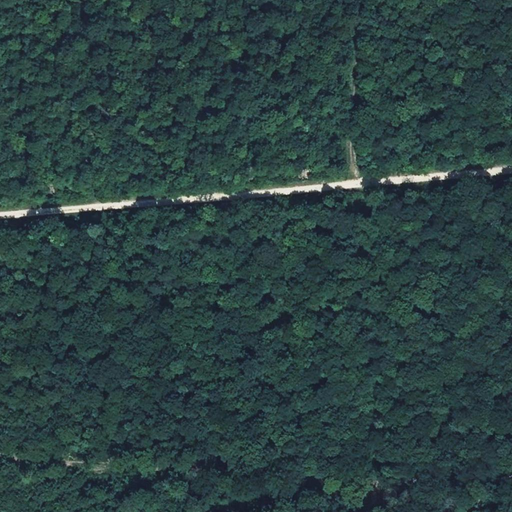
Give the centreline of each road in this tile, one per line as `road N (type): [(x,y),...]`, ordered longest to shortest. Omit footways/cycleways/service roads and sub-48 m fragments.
road 1 (track): [(511,165),(0,214)]
road 2 (track): [(357,0),(356,179)]
